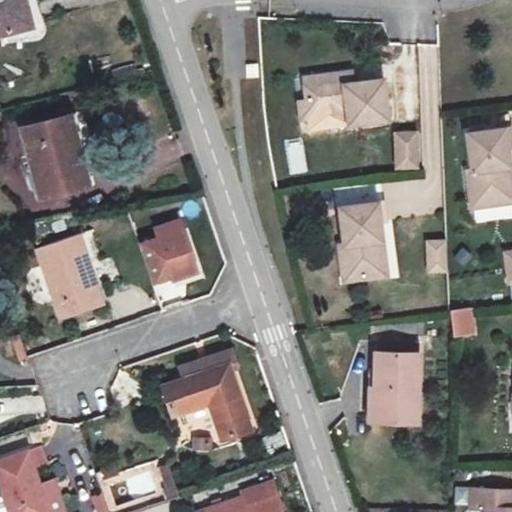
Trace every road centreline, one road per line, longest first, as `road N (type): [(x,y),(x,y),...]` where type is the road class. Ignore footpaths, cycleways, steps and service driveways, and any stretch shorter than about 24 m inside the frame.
road 1 (unclassified): [(161,6),(261,296)]
road 2 (unclassified): [(261,296),(335,511)]
road 3 (residential): [(261,296),(70,357)]
